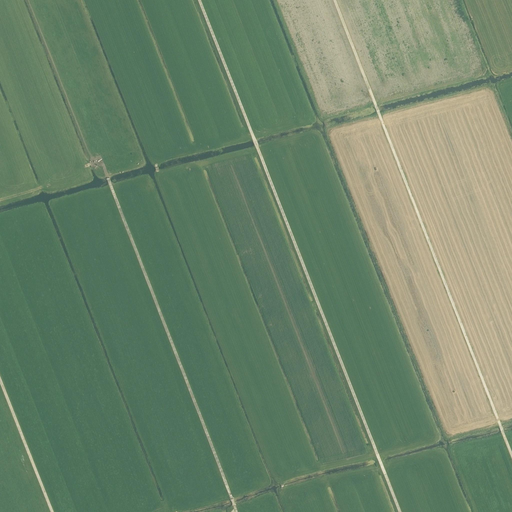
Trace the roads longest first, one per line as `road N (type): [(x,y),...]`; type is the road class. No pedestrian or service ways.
road 1 (track): [(399,511),(199,0)]
road 2 (track): [(511,455),(334,0)]
road 3 (track): [(235,511),(101,162),(0,199)]
road 4 (track): [(0,380),(52,511)]
